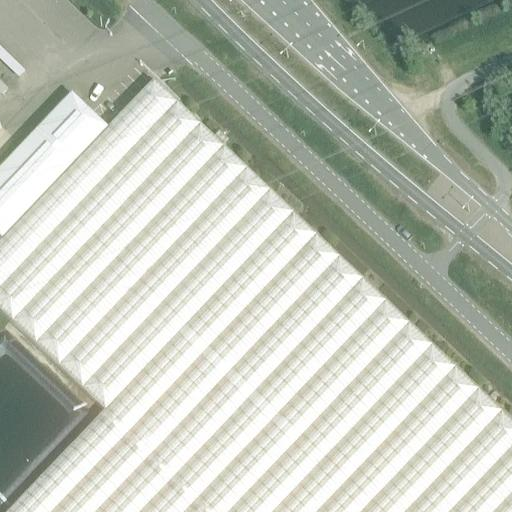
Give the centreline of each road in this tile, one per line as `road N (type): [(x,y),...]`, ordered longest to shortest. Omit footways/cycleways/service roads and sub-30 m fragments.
road 1 (secondary): [(199,0),(343,136),(511,275)]
road 2 (unclassified): [(431,275),(150,12)]
road 3 (secondary): [(511,227),(275,0)]
road 4 (unknown): [(150,12),(0,153)]
